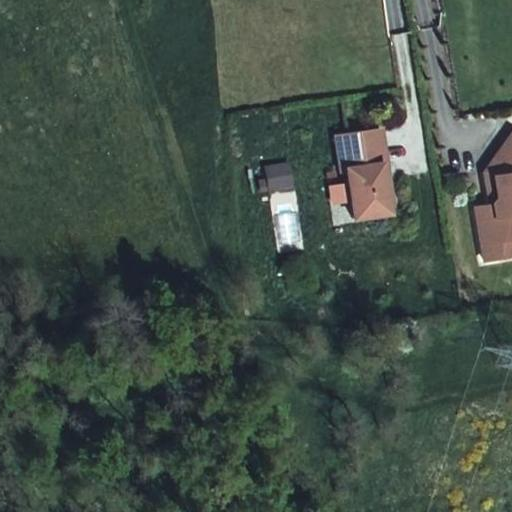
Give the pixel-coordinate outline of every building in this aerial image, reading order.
[(428,0),(407,0),(411,25),(432,22),(428,0)] [(393,57),(408,56),(407,32),(392,33),(393,57)] [(384,162),(379,129),(334,135),(339,169),(344,168),(351,217),(386,212),(379,163),(384,162)] [(511,130),(483,171),(484,178),(491,176),(495,196),(491,202),(491,204),(474,206),(482,259),(511,254),(511,130)] [(288,160),(262,165),(267,190),(293,185),(288,160)] [(384,162),(379,163),(386,212),(391,211),(384,162)] [(270,206),(278,252),(303,248),(294,201),(270,206)]
